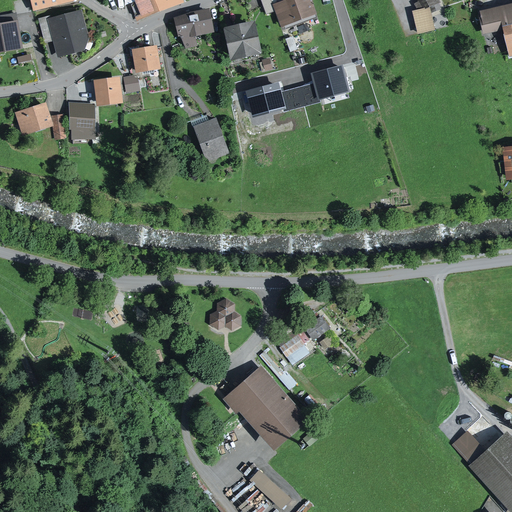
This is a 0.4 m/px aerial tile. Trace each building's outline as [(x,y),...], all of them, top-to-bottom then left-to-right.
[(30,0),(33,8),(68,0),(30,0)] [(131,4),(136,17),(158,9),(153,0),(138,0),(139,1),(131,4)] [(153,0),(158,9),(180,0),(179,0),(153,0)] [(295,24),(293,20),(315,12),(310,0),(282,0),(284,3),(276,6),(285,28),(295,24)] [(439,8),(437,3),(438,3),(436,0),(420,0),(421,0),(427,0),(431,11),(439,8)] [(511,7),(481,15),(485,32),(507,26),(511,25),(511,7)] [(429,9),(424,10),(424,9),(413,12),(418,32),(434,29),(429,9)] [(176,20),(179,33),(185,47),(195,45),(193,40),(190,40),(189,36),(210,32),(206,10),(189,14),(190,17),(176,20)] [(78,39),(85,37),(79,14),(51,21),(60,54),(80,48),(78,39)] [(0,18),(0,48),(17,45),(14,26),(17,26),(15,15),(0,18)] [(39,19),(40,25),(48,23),(47,17),(39,19)] [(227,31),(233,57),(258,51),(252,25),(227,31)] [(134,51),(137,71),(158,67),(155,48),(134,51)] [(263,61),(265,69),(271,68),(268,60),(263,61)] [(315,83),(319,98),(347,91),(341,67),(313,74),(315,83)] [(125,79),(127,91),(138,89),(136,80),(133,80),(132,77),(125,79)] [(98,84),(100,102),(118,100),(116,81),(98,84)] [(315,83),(299,87),(304,107),(320,103),(319,98),(315,83)] [(277,84),(248,92),(254,115),(283,107),(277,84)] [(286,111),(304,107),(299,87),(281,92),(286,111)] [(44,105),(18,114),(24,133),(50,124),(44,105)] [(71,105),(72,138),(89,138),(89,133),(92,133),(91,105),(71,105)] [(52,117),(54,132),(64,131),(62,116),(52,117)] [(194,127),(205,156),(222,149),(217,134),(220,133),(216,119),(194,127)] [(219,312),(212,316),(212,323),(218,327),(225,324),(231,328),(238,324),(239,317),(232,313),(232,305),(226,301),(219,304),(219,312)] [(313,338),(327,328),(316,313),(302,322),(313,338)] [(302,332),(281,347),(286,356),(308,340),(302,332)] [(302,419),(260,372),(228,400),(237,410),(241,406),(274,443),(302,419)] [(298,443),(304,450),(319,436),(314,430),(298,443)] [(511,444),(506,438),(476,466),(511,505),(511,444)] [(290,499),(259,471),(251,480),(282,508),(290,499)]
